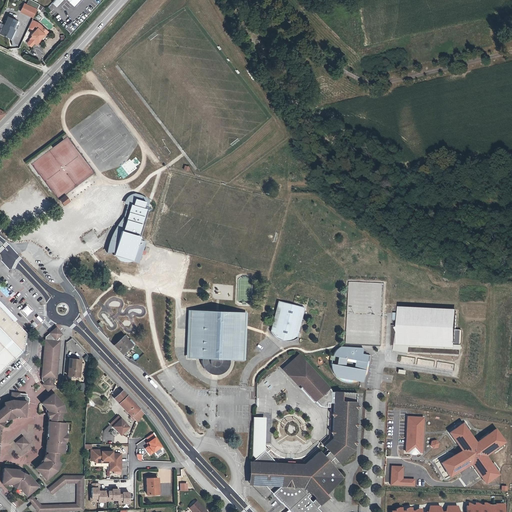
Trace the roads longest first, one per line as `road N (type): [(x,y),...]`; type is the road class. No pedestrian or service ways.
road 1 (residential): [(94,345),(99,363),(202,488),(220,500),(229,493)]
road 2 (residential): [(199,445),(72,308)]
road 3 (primary): [(120,0),(25,103)]
road 4 (secondary): [(94,345),(186,450)]
